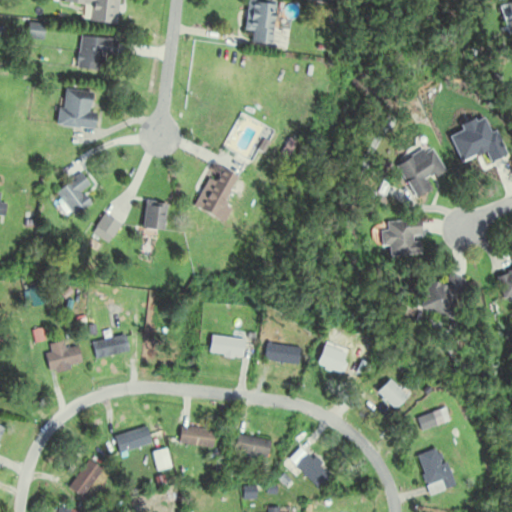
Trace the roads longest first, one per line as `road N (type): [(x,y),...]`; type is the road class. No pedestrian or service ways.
road 1 (residential): [(19,511),(27,471),(58,420),(95,396),(140,387),(318,411),(376,460),(394,511)]
road 2 (residential): [(175,0),(158,136)]
